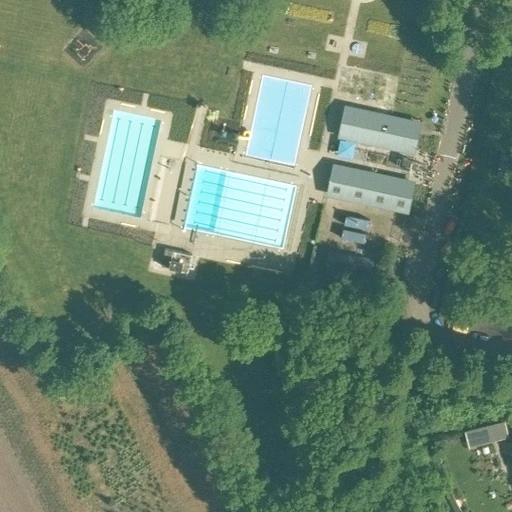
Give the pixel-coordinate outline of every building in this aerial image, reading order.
[(344,107),(338,136),(415,152),(415,151),(419,135),(419,131),(421,123),(392,117),(344,107)] [(408,210),(409,211),(414,184),(414,182),(409,181),(333,165),(327,194),(408,210)] [(191,263),(193,254),(181,252),(165,249),(162,267),(177,270),(192,273),(194,264),(191,263)] [(325,270),(371,279),(372,271),(373,267),(374,261),(329,252),(325,270)] [(465,430),(470,446),(509,434),(503,418),(465,430)] [(511,440),(502,443),(508,467),(511,465),(511,440)]
